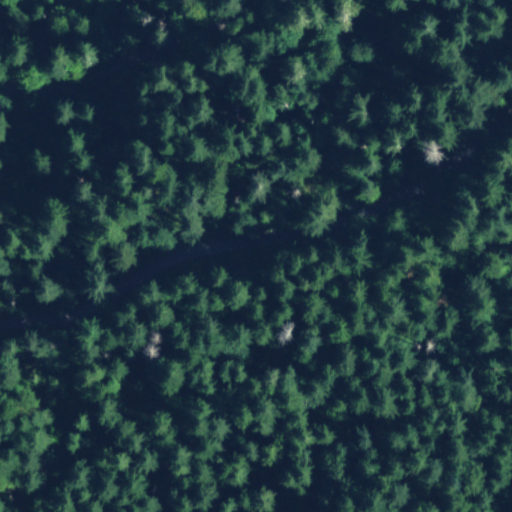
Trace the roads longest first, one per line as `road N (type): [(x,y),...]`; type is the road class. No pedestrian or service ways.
road 1 (track): [(0,324),(116,305),(366,221),(511,156)]
road 2 (track): [(0,49),(104,49),(217,0)]
